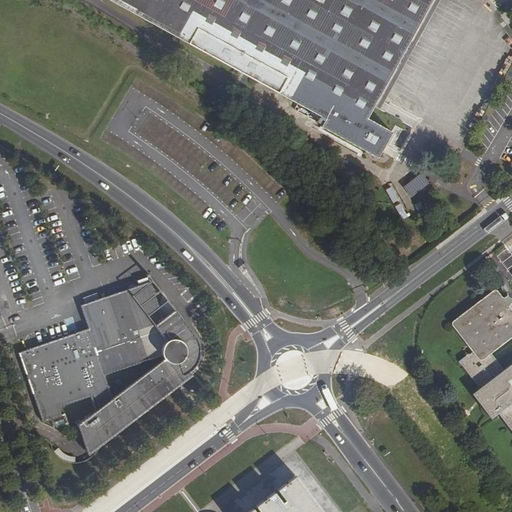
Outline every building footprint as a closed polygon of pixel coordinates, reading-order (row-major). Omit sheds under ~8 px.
[(392,132),(367,118),(431,0),(108,0),(324,119),(320,127),(377,158),(392,132)] [(150,282),(137,286),(139,292),(152,287),(150,282)] [(83,330),(18,353),(42,423),(62,416),(59,408),(90,397),(95,411),(77,425),(86,450),(173,384),(171,379),(182,375),(182,376),(183,375),(189,372),(191,370),(196,364),(199,357),(199,352),(199,347),(198,342),(195,338),(174,310),(163,319),(159,307),(152,287),(139,292),(137,286),(80,305),(88,329),(89,332),(84,334),(83,330)] [(511,432),(511,305),(505,297),(503,297),(501,297),(500,294),(496,291),(494,289),(492,290),(455,318),(452,322),(451,324),(451,325),(472,352),(474,355),(471,357),(469,354),(458,362),(511,432)] [(167,301),(159,307),(163,319),(174,310),(167,301)] [(321,511),(294,476),(288,481),(289,482),(285,486),(284,484),(277,489),(286,500),(281,503),(273,493),(267,498),(268,499),(263,502),(262,501),(256,506),(261,511),(253,511),(251,509),(247,511),(321,511)]
